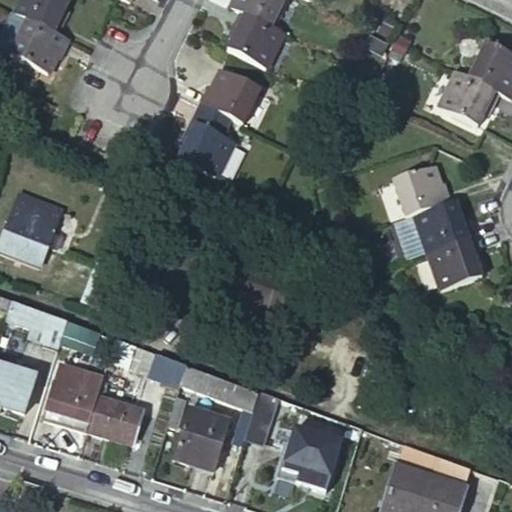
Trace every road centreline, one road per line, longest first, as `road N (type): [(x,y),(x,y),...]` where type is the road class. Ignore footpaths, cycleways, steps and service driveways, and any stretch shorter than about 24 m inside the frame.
road 1 (residential): [(0,290),(363,419)]
road 2 (residential): [(177,511),(0,457)]
